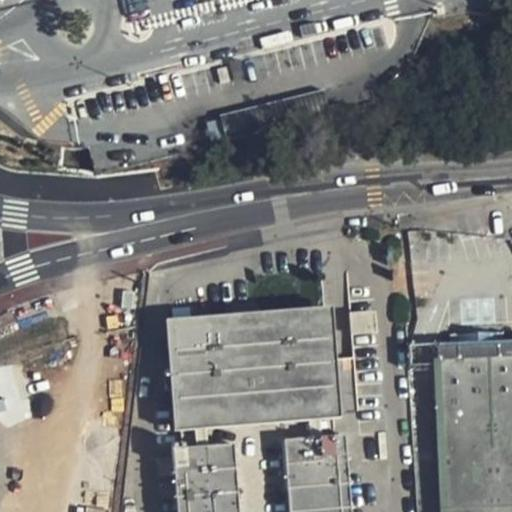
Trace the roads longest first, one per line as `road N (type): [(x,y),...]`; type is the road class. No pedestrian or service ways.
road 1 (tertiary): [(511,179),(85,217),(0,209)]
road 2 (tertiary): [(0,277),(151,240),(330,210),(429,203)]
road 3 (unclassified): [(444,511),(429,203)]
